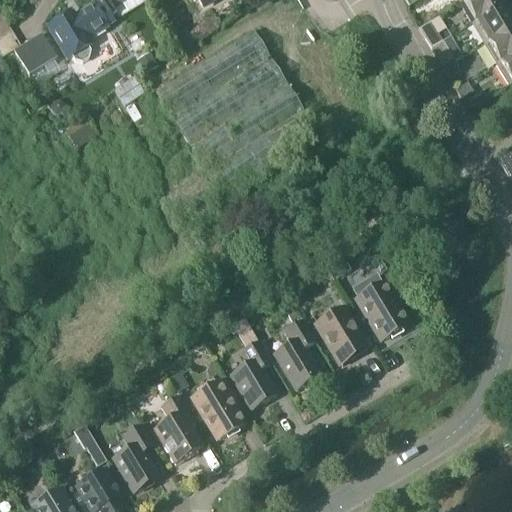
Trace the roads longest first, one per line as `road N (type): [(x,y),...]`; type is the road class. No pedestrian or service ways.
road 1 (residential): [(327,511),(460,429),(496,380),(511,306)]
road 2 (residential): [(198,511),(199,494),(428,356)]
road 3 (residential): [(511,228),(384,0)]
